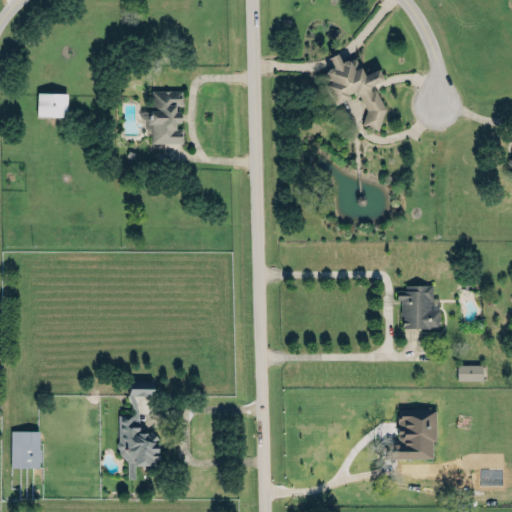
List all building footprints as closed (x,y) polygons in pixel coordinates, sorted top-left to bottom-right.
[(332,103),(347,97),(351,80),(364,110),(361,123),(378,127),(383,107),(375,89),(363,86),(381,78),(377,67),(362,73),(354,55),(339,61),(335,52),(326,55),(331,66),(318,71),(332,103)] [(150,141),(181,142),(181,127),(177,127),(177,106),(181,106),(181,89),(150,89),(150,141)] [(35,114),(65,115),(66,92),(36,91),(35,114)] [(400,326),(439,326),(438,307),(431,307),(431,283),(404,283),(404,288),(395,288),(395,299),(400,299),(400,326)] [(480,363),(456,363),(456,379),(480,379),(480,363)] [(151,379),(127,379),(127,394),(151,394),(151,379)] [(117,411),(117,456),(127,456),(127,477),(133,477),(133,463),(155,462),(155,430),(136,430),(136,394),(130,394),(130,411),(117,411)] [(433,407),(396,407),(396,442),(383,442),(383,457),(433,457),(433,407)] [(38,466),(39,429),(10,429),(9,465),(38,466)]
